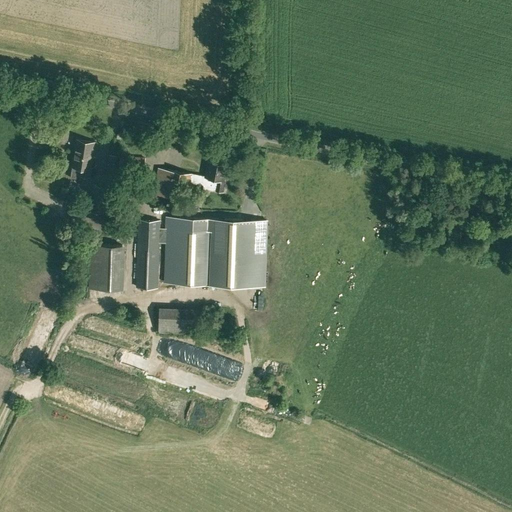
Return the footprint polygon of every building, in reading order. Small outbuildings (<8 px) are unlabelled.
[(72,166),(70,177),(80,178),(81,174),(89,176),(91,161),(90,160),(91,149),(93,150),(95,141),(77,139),(72,166)] [(106,231),(113,187),(118,156),(110,155),(105,185),(93,183),(89,209),(70,206),(67,224),(106,231)] [(144,169),(145,156),(120,155),(119,169),(144,169)] [(224,179),(227,164),(209,160),(205,175),(168,168),(168,169),(158,167),(152,203),(161,205),(186,209),(191,181),(204,183),(203,187),(215,189),(216,187),(223,189),(225,180),(224,179)] [(139,218),(136,286),(158,287),(159,242),(166,242),(164,282),(217,284),(263,285),(265,219),(165,216),(165,227),(160,227),(160,219),(139,218)] [(125,244),(90,243),(89,288),(124,289),(125,244)]
